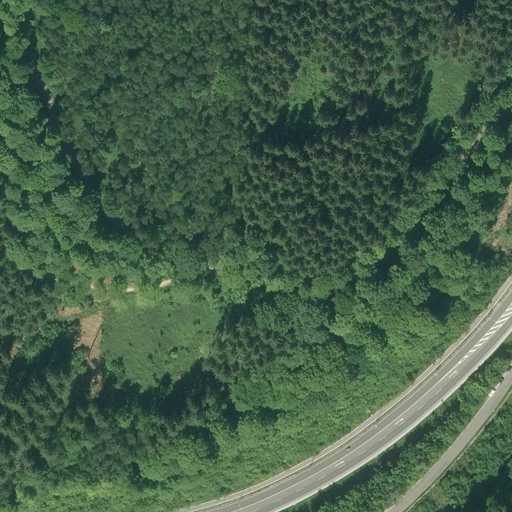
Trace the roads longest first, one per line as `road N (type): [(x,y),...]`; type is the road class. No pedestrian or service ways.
road 1 (unclassified): [(511,98),(388,252),(320,287),(270,282),(150,242),(113,216),(81,172),(48,102),(24,0)]
road 2 (track): [(0,236),(50,275),(124,289),(167,282),(235,244),(339,159),(400,0)]
road 3 (unknown): [(480,248),(430,324),(414,318),(312,379),(260,426),(171,464),(63,456)]
road 4 (primary): [(244,511),(382,439),(511,310)]
road 5 (unclassified): [(511,376),(480,424),(398,511)]
